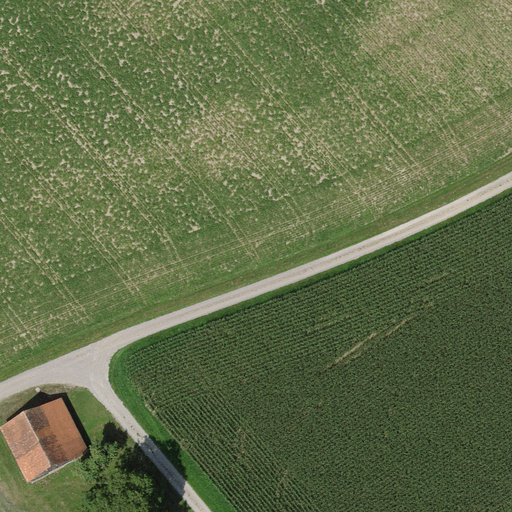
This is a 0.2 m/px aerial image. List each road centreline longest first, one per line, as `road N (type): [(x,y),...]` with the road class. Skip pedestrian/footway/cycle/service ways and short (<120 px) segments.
road 1 (track): [(511,180),(348,256),(0,391)]
road 2 (track): [(203,511),(111,401),(85,354)]
